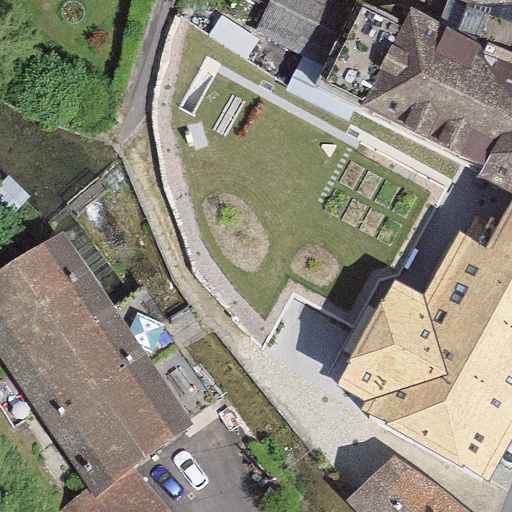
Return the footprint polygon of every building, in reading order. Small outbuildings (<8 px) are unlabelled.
[(511,67),(408,21),(356,2),(351,11),(328,0),(269,0),(261,35),(332,66),(328,89),(485,174),(480,181),(511,199),(511,67)] [(408,21),(511,67),(511,0),(453,0),(445,21),(417,9),(408,21)] [(461,240),(424,304),(486,339),(511,354),(511,214),(502,233),(477,218),(463,242),(461,240)] [(62,240),(0,281),(0,351),(95,491),(189,428),(62,240)] [(383,313),(368,341),(353,367),(339,391),(366,406),(362,414),(394,432),(424,449),(456,467),(488,485),(511,442),(511,354),(486,339),(424,304),(397,289),(383,313)] [(460,511),(396,463),(353,505),(360,511),(460,511)] [(166,511),(136,471),(82,511),(166,511)]
